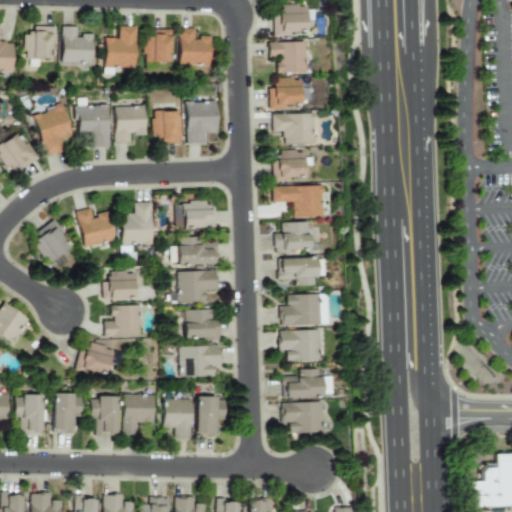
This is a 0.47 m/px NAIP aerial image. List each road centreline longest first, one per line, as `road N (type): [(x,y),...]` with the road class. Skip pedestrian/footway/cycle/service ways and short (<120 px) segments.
road 1 (residential): [(192,0),(231,10),(236,39),(253,471)]
road 2 (primary): [(380,0),(397,460),(413,487)]
road 3 (primary): [(424,410),(410,48)]
road 4 (residential): [(0,233),(26,205),(82,179),(238,170)]
road 5 (residential): [(0,465),(253,471)]
